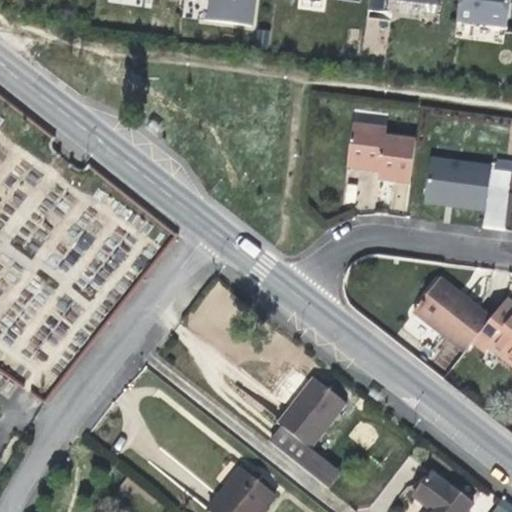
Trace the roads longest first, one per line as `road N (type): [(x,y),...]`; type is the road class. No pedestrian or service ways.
road 1 (residential): [(210,227),(22,477),(5,511)]
road 2 (tertiary): [(297,295),(511,460)]
road 3 (tertiary): [(0,59),(210,227)]
road 4 (residential): [(511,255),(360,241),(330,258),(297,295)]
